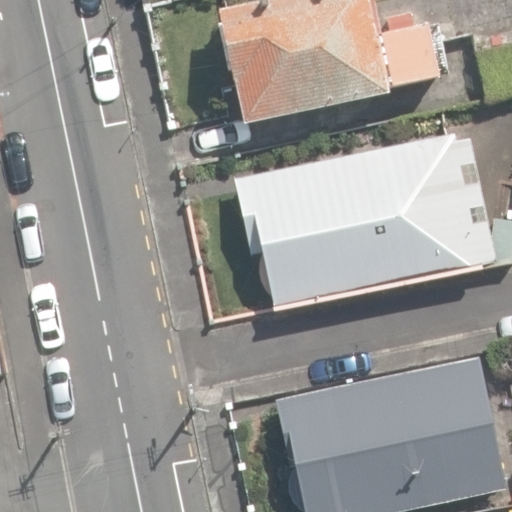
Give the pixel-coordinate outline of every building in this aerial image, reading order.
[(237,81),(246,124),(392,93),(390,86),(438,76),(423,10),(392,17),(395,31),(384,31),(375,0),(261,0),(221,9),(236,81),(237,81)] [(511,45),(478,54),(489,100),(511,95),(511,45)] [(263,238),(277,309),(482,268),(455,133),(237,177),(234,177),(247,241),(263,238)] [(511,220),(495,218),(489,266),(511,261),(511,220)] [(0,374),(8,373),(0,333),(0,374)] [(289,432),(306,511),(391,511),(507,487),(479,357),(278,401),(285,433),(289,432)]
